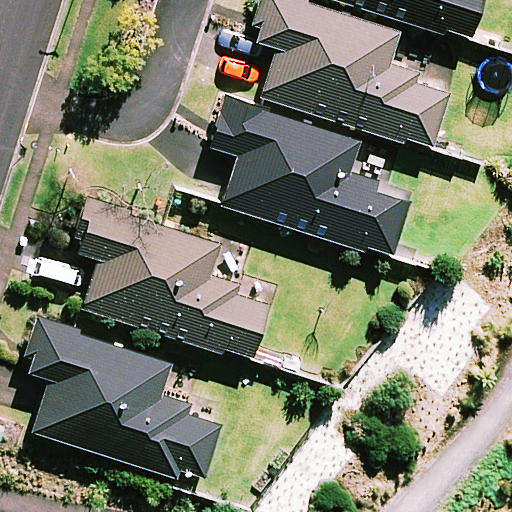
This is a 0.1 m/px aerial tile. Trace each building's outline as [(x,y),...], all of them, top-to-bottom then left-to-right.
[(408,131),(431,139),(448,89),(410,77),(415,63),(389,55),(398,28),(312,0),(264,0),(253,34),(279,43),(263,91),(406,138),(408,131)] [(445,23),(471,31),(480,0),(353,0),(443,28),(445,23)] [(365,239),(391,248),(409,193),(345,171),(356,137),(256,103),(221,92),(204,143),(239,155),(224,200),(363,247),(365,239)] [(251,352),(268,299),(233,288),(237,277),(208,268),(218,237),(92,196),(76,246),(100,253),(84,303),(223,349),(225,344),(251,352)] [(192,399),(164,390),(168,378),(162,376),(169,356),(42,314),(25,365),(52,374),(35,427),(177,473),(180,464),(203,472),(220,420),(188,409),(192,399)]
